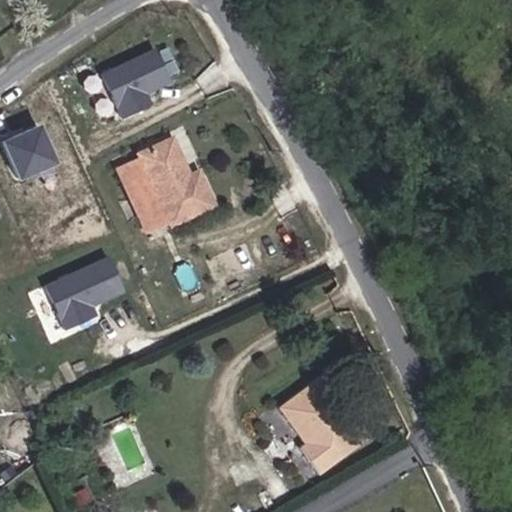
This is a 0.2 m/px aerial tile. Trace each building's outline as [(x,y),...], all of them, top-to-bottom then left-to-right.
[(155,102),(149,86),(182,75),(171,43),(102,67),(120,115),(155,102)] [(42,119),(2,137),(20,177),(60,159),(42,119)] [(137,155),(170,226),(212,206),(196,173),(186,177),(169,140),(137,155)] [(170,226),(137,155),(112,166),(145,237),(170,226)] [(96,303),(126,289),(109,252),(40,283),(61,329),(100,312),(96,303)] [(343,417),(333,403),(338,400),(321,375),(273,408),(299,447),(294,449),(315,478),(367,440),(348,413),(343,417)]
